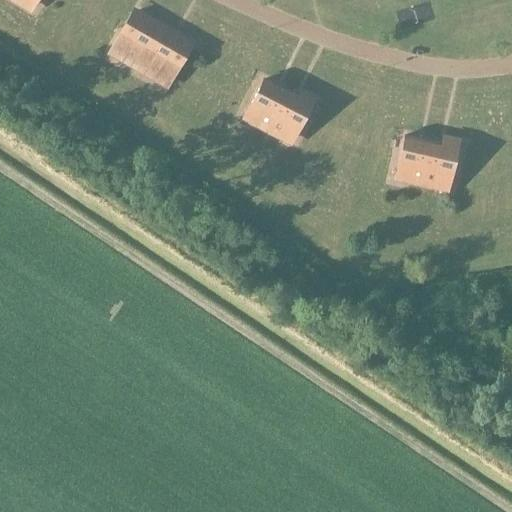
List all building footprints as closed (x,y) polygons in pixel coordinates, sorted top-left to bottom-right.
[(162,26),(136,11),(121,38),(118,36),(109,52),(138,69),(162,26)] [(189,42),(162,26),(138,69),(167,86),(175,72),(172,70),(189,42)] [(287,91),(263,79),(243,118),(267,130),(287,91)] [(298,97),(287,91),(267,130),(279,136),(280,133),(292,139),(313,100),(300,93),(298,97)] [(431,141),(405,135),(395,177),(421,183),(431,141)] [(443,144),(431,141),(421,183),(434,186),(435,183),(448,186),(458,143),(444,140),(443,144)]
